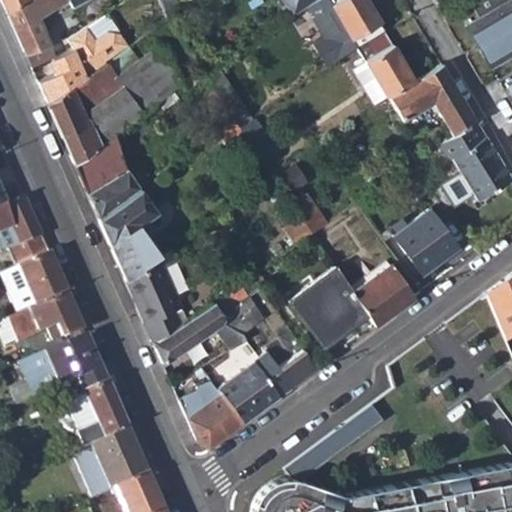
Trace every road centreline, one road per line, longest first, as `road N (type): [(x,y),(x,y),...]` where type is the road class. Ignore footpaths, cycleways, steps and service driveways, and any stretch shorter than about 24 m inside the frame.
road 1 (residential): [(190,492),(0,62)]
road 2 (residential): [(511,250),(190,492)]
road 3 (residential): [(511,160),(418,0)]
